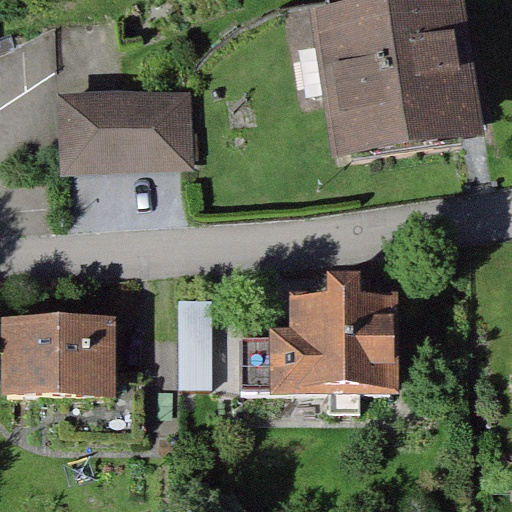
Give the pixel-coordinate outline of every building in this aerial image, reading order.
[(467,14),(300,40),(324,192),(490,166),(467,14)] [(201,190),(191,104),(84,116),(94,202),(201,190)] [(403,298),(247,300),(249,419),(405,417),(403,298)] [(185,307),(185,393),(217,393),(217,307),(185,307)] [(119,339),(0,334),(0,426),(116,431),(119,339)]
